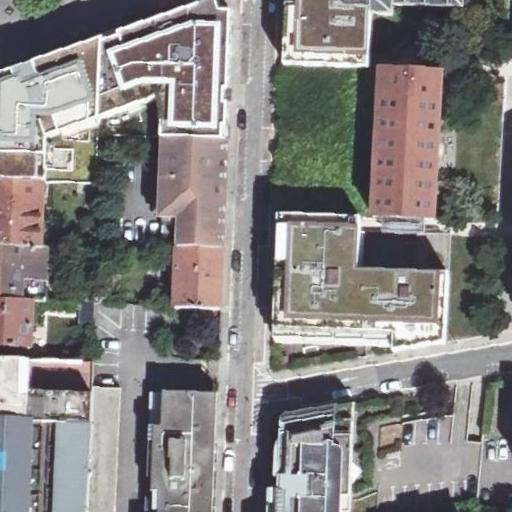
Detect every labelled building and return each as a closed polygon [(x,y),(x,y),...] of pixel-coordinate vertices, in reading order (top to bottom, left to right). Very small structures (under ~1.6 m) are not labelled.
[(165,135),(228,138),(230,81),(232,31),(232,10),(222,0),(216,0),(151,23),(104,39),(101,133),(165,135)] [(287,0),(283,54),(366,57),(368,13),(368,0),(287,0)] [(394,4),(464,8),(464,0),(368,0),(368,13),(393,14),(394,4)] [(101,133),(104,39),(46,60),(46,68),(38,67),(25,72),(3,79),(0,78),(0,178),(45,180),(99,182),(101,133)] [(443,72),(383,69),(379,143),(375,217),(436,220),(443,72)] [(374,77),(285,72),(279,204),(367,209),(374,77)] [(181,246),(224,248),(225,219),(227,165),(228,138),(165,135),(165,158),(122,157),(119,244),(178,246),(181,246)] [(0,243),(43,245),(45,180),(0,178),(0,243)] [(456,345),(459,279),(370,274),(371,231),(290,227),(287,292),(286,326),(405,332),(405,352),(439,348),(456,345)] [(43,245),(0,243),(0,297),(34,299),(48,300),(50,246),(43,245)] [(178,246),(176,305),(222,307),(223,281),(224,248),(181,246),(178,246)] [(110,290),(96,290),(96,302),(110,302),(110,290)] [(0,342),(33,344),(34,299),(0,297),(0,342)] [(37,359),(0,356),(0,418),(93,421),(94,403),(95,386),(96,361),(37,359)] [(116,511),(122,387),(95,386),(94,403),(93,421),(88,511),(116,511)] [(209,511),(210,508),(214,508),(216,479),(207,479),(208,451),(208,443),(217,443),(218,414),(214,414),(215,394),(153,392),(147,511),(209,511)] [(377,511),(379,426),(404,421),(405,395),(357,403),(287,415),(284,417),(283,419),(283,421),(286,423),(286,429),(282,429),(281,488),(280,500),(270,500),(269,511),(377,511)] [(0,511),(88,511),(93,421),(0,418),(0,511)] [(453,419),(404,421),(379,426),(377,511),(403,511),(405,511),(427,508),(448,505),(480,500),(486,442),(468,440),(469,418),(460,418),(453,419)] [(280,500),(281,488),(270,488),(270,500),(280,500)]
